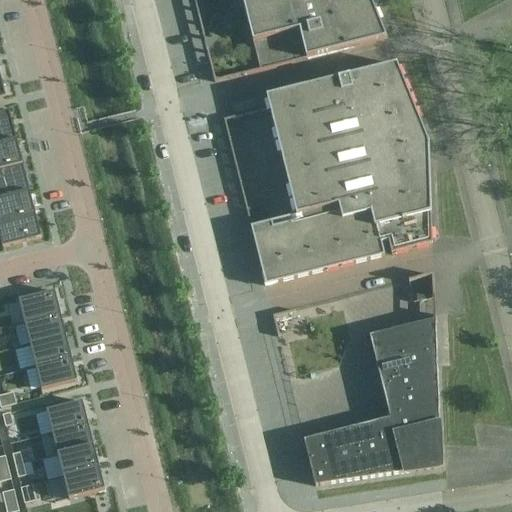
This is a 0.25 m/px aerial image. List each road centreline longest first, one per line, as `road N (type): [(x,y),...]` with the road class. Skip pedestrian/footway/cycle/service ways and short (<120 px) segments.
road 1 (unclassified): [(142,0),(270,511)]
road 2 (unclassified): [(432,0),(511,314)]
road 3 (residential): [(99,248),(166,511)]
road 4 (residential): [(36,0),(99,248)]
road 5 (unclassified): [(511,491),(388,511)]
